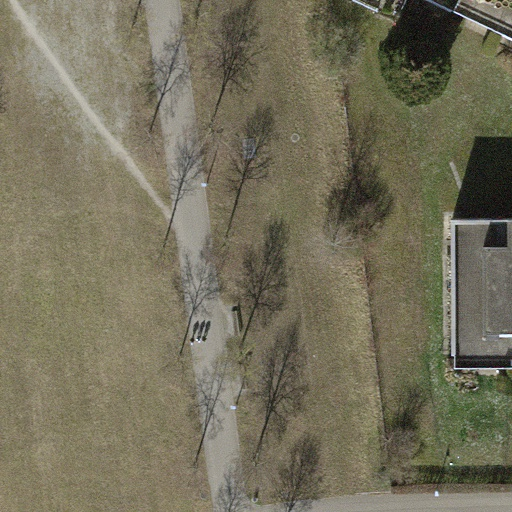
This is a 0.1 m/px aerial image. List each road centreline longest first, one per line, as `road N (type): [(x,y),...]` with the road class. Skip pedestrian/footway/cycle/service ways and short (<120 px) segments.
road 1 (motorway): [(16,0),(84,511)]
road 2 (motorway): [(203,511),(139,0)]
